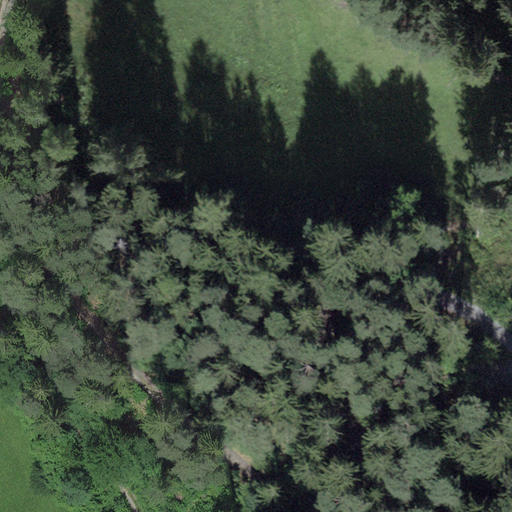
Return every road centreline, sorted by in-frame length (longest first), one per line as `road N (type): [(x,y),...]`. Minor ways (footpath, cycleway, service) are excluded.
road 1 (track): [(298,511),(118,355),(45,266),(0,189)]
road 2 (track): [(323,311),(317,346),(389,511)]
road 3 (track): [(511,345),(450,300),(421,291),(367,292),(323,311)]
